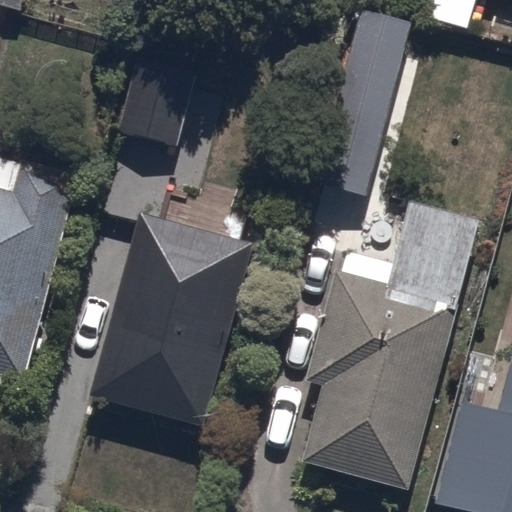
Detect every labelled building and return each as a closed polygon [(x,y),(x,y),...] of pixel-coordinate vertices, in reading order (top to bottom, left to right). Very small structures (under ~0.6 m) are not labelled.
[(0,0),(0,30),(6,6),(24,11),(26,0),(0,0)] [(369,221),(423,23),(366,8),(312,206),(369,221)] [(200,68),(138,54),(120,133),(181,147),(200,68)] [(0,369),(26,376),(79,173),(0,151),(0,369)] [(182,221),(146,211),(96,393),(209,424),(259,241),(249,239),(257,210),(190,192),(182,221)] [(413,491),(485,216),(415,197),(398,260),(352,248),(347,268),(336,265),(306,378),(328,384),(307,463),(413,491)] [(463,382),(436,489),(511,508),(511,339),(499,391),(463,382)]
